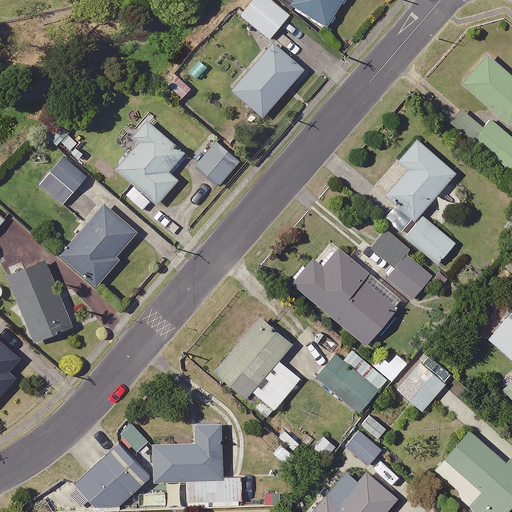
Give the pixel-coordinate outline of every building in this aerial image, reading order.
[(273,0),(257,0),(244,17),(273,41),(293,16),(273,0)] [(298,0),(295,6),(330,28),(347,0),(298,0)] [(278,44),(236,91),(267,118),(308,71),(278,44)] [(511,73),(491,55),(464,86),(511,126),(511,73)] [(81,158),(87,149),(62,130),(69,121),(53,109),(37,130),(53,142),(55,139),(81,158)] [(511,134),(494,120),(474,144),(511,175),(511,134)] [(190,154),(151,121),(136,138),(142,143),(119,170),(161,207),(183,182),(173,173),(190,154)] [(388,197),(419,223),(460,174),(421,141),(402,163),(411,171),(388,197)] [(219,142),(199,166),(224,186),(243,163),(219,142)] [(90,178),(65,156),(41,184),(66,206),(90,178)] [(143,232),(110,204),(64,256),(100,288),(124,260),(121,258),(143,232)] [(426,216),(408,238),(441,265),(459,244),(426,216)] [(390,229),(374,249),(398,269),(390,279),(416,300),(435,277),(409,256),(414,250),(390,229)] [(317,259),(294,285),(369,349),(403,310),(371,283),(376,277),(343,249),(328,268),(317,259)] [(51,262),(11,277),(38,344),(77,328),(51,262)] [(511,317),(492,340),(511,357),(511,317)] [(265,318),(218,372),(251,400),(297,346),(265,318)] [(0,337),(0,401),(21,378),(14,372),(25,359),(0,337)] [(340,355),(320,378),(364,415),(384,391),(340,355)] [(423,363),(400,390),(426,413),(450,385),(423,363)] [(146,440),(128,417),(115,427),(133,450),(146,440)] [(229,481),(227,424),(199,425),(200,444),(157,445),(159,483),(229,481)] [(299,438),(289,429),(269,452),(280,461),(299,438)] [(511,461),(510,463),(473,431),(447,460),(485,494),(474,507),(480,511),(509,511),(511,509),(511,461)] [(350,447),(372,466),(385,451),(363,432),(350,447)] [(333,444),(323,433),(309,447),(319,458),(333,444)] [(155,478),(124,444),(80,483),(101,508),(122,507),(155,478)] [(331,495),(317,511),(392,511),(402,500),(371,474),(345,506),(331,495)] [(72,511),(72,487),(49,487),(50,511),(72,511)]
